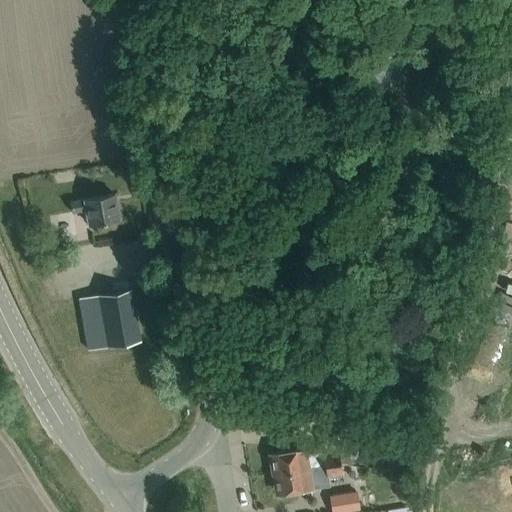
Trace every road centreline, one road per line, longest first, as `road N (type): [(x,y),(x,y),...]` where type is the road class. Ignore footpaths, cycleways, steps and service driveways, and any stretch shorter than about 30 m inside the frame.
road 1 (unclassified): [(213,436),(136,0)]
road 2 (unclassified): [(118,511),(52,423),(0,321)]
road 3 (unclassified): [(118,511),(213,436)]
